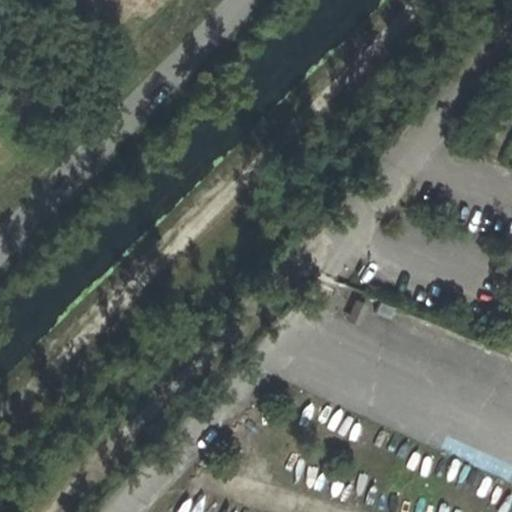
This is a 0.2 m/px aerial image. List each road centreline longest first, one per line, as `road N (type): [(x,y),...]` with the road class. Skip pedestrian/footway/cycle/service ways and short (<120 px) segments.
road 1 (track): [(414,0),(0,415)]
road 2 (track): [(47,511),(317,228),(355,234)]
road 3 (tertiary): [(244,0),(0,248)]
